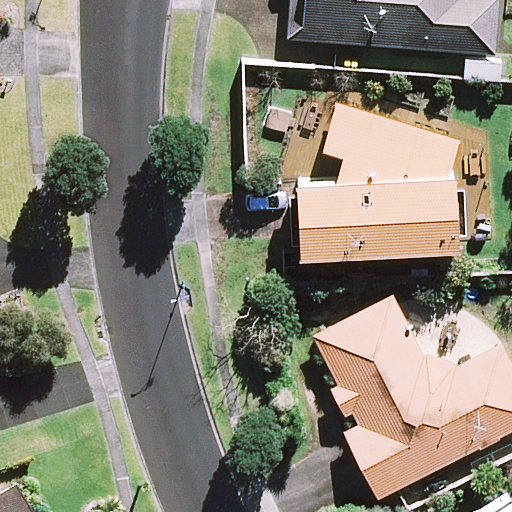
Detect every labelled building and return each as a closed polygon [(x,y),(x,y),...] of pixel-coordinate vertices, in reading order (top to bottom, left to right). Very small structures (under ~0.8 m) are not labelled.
[(300,0),(296,46),(502,63),(507,2),(481,0),(300,0)] [(464,190),(454,190),(467,146),(342,109),(327,162),(351,169),(343,196),(305,197),(308,270),(468,263),(464,190)] [(353,440),(386,504),(511,440),(511,359),(508,350),(465,372),(430,361),(400,302),(320,343),(346,394),(339,398),(353,425),(360,421),(366,433),(353,440)] [(26,511),(20,499),(0,509),(0,511),(26,511)] [(511,511),(511,501),(490,511),(511,511)]
